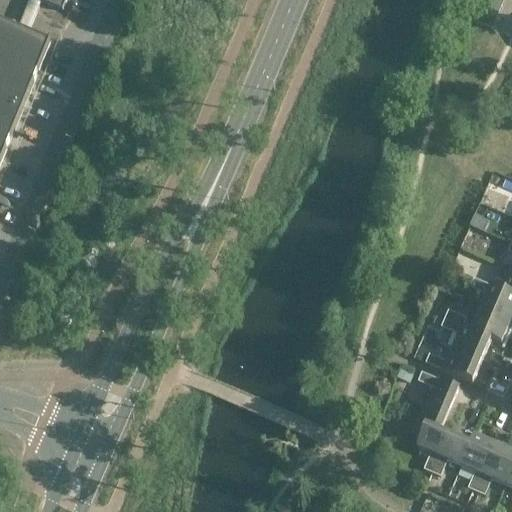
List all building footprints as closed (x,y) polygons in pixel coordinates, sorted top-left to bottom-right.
[(30,0),(18,31),(27,35),(40,3),(62,12),(67,0),(30,0)] [(502,8),(483,0),(479,0),(475,10),(497,19),(502,8)] [(483,0),(502,8),(505,0),(483,0)] [(475,10),(470,21),(492,30),(497,19),(475,10)] [(0,165),(50,44),(27,35),(18,31),(0,23),(0,165)] [(492,288),(492,289),(511,297),(511,270),(509,269),(503,283),(496,280),(492,288)] [(461,275),(458,283),(470,288),(473,280),(461,275)] [(480,310),(511,323),(511,319),(511,297),(492,289),(492,288),(473,280),(470,288),(469,289),(486,296),(480,310)] [(491,341),(501,345),(511,323),(480,310),(471,332),(491,341)] [(463,329),(463,328),(466,320),(448,312),(444,321),(463,329)] [(463,329),(444,321),(441,329),(457,336),(451,350),(482,363),(491,341),(471,332),(463,328),(463,329)] [(425,365),(472,385),(482,363),(451,350),(446,363),(429,356),(425,365)] [(440,434),(459,390),(421,374),(418,383),(434,390),(419,425),(440,434)] [(408,403),(412,388),(399,384),(394,399),(408,403)] [(419,425),(414,438),(420,441),(417,449),(430,455),(423,473),(431,476),(448,438),(440,434),(419,425)] [(466,434),(461,444),(448,438),(431,476),(439,480),(447,462),(461,468),(474,437),(466,434)] [(475,474),(467,492),(475,495),(496,447),(474,437),(461,468),(475,474)] [(484,498),(491,481),(505,487),(511,470),(511,453),(496,447),(475,495),(484,498)]
